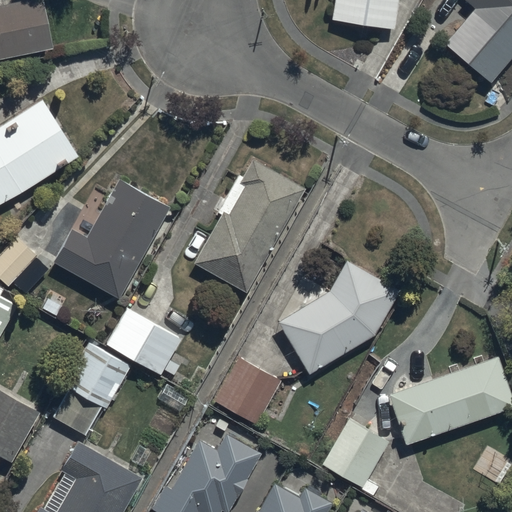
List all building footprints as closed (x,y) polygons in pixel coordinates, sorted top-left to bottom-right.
[(0,58),(51,48),(40,0),(30,0),(0,6),(0,58)] [(393,29),(397,0),(332,0),(330,20),(393,29)] [(443,43),(489,82),(511,54),(511,0),(462,0),(473,9),(443,43)] [(0,125),(0,200),(77,157),(44,100),(0,125)] [(245,294),(303,188),(252,160),(242,178),(235,174),(215,211),(219,214),(192,264),(245,294)] [(69,231),(51,263),(118,299),(167,208),(117,180),(85,240),(69,231)] [(35,255),(16,237),(0,254),(0,280),(6,286),(11,280),(24,292),(45,269),(33,257),(35,255)] [(277,323),(307,374),(369,345),(398,291),(346,263),(329,293),(277,323)] [(0,331),(14,306),(0,298),(0,292),(2,289),(0,287),(0,331)] [(179,339),(125,309),(105,345),(159,375),(162,369),(173,375),(178,365),(168,360),(179,339)] [(106,408),(128,367),(84,342),(62,385),(67,388),(51,417),(85,435),(101,405),(106,408)] [(388,393),(404,446),(511,409),(511,404),(496,356),(388,393)] [(279,380),(236,358),(213,403),(256,425),(279,380)] [(0,459),(9,465),(38,413),(0,391),(0,459)] [(354,421),(327,469),(360,488),(387,440),(354,421)] [(164,486),(150,510),(153,511),(219,511),(220,510),(222,511),(228,511),(261,457),(224,436),(215,450),(197,440),(169,489),(164,486)] [(64,472),(42,511),(38,508),(35,511),(121,511),(141,479),(75,442),(59,470),(64,472)] [(325,511),(330,505),(301,489),(304,484),(289,476),(283,488),(272,482),(255,511),(325,511)]
